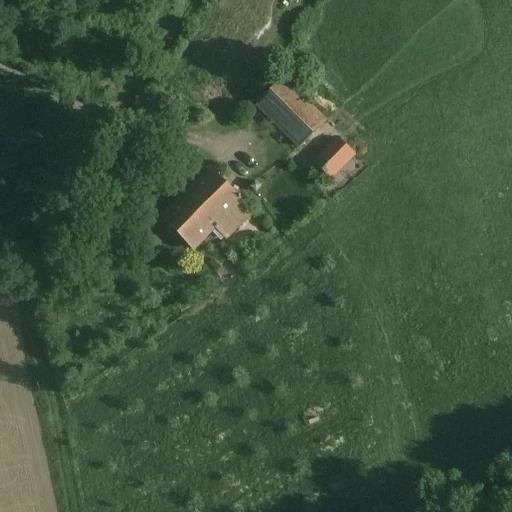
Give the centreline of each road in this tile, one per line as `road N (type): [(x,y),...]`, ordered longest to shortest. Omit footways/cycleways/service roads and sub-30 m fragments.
road 1 (track): [(194,0),(5,277),(56,426),(71,511)]
road 2 (track): [(0,71),(111,125)]
